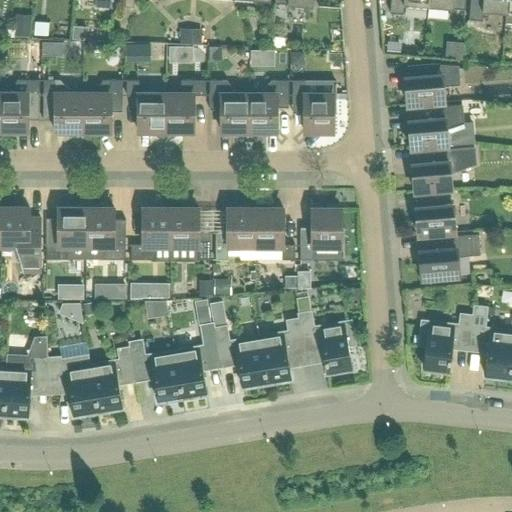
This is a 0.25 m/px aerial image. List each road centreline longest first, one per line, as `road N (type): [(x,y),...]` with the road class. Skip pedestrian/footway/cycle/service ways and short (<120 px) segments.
road 1 (tertiary): [(383,405),(68,455),(0,454)]
road 2 (residential): [(363,160),(134,166),(0,159)]
road 3 (residential): [(383,405),(363,160)]
road 4 (residential): [(363,160),(352,0)]
road 5 (tertiary): [(511,421),(383,405)]
